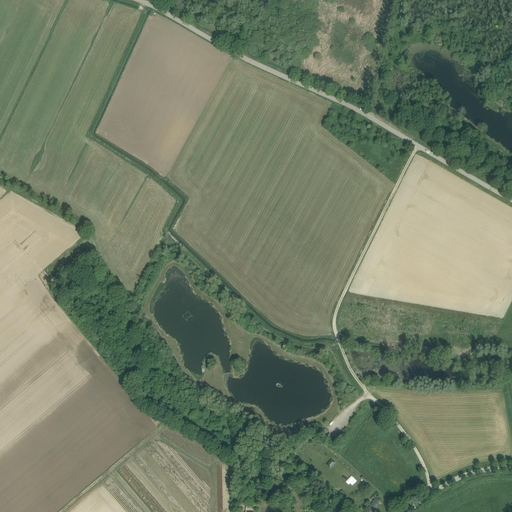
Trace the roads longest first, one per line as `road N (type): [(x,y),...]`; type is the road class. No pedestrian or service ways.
road 1 (unclassified): [(511,198),(366,114),(133,0)]
road 2 (track): [(369,393),(344,355),(334,315),(417,145)]
road 3 (track): [(61,511),(163,423)]
